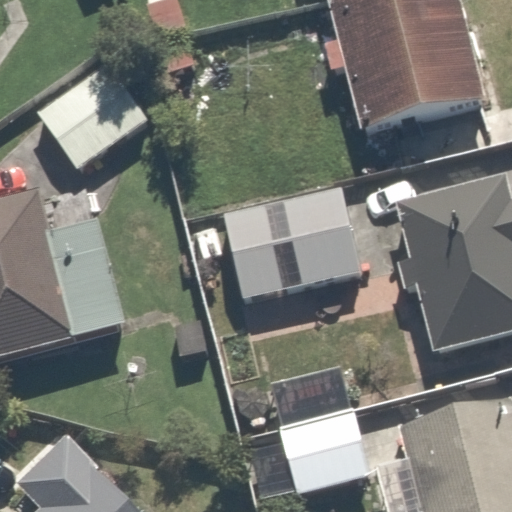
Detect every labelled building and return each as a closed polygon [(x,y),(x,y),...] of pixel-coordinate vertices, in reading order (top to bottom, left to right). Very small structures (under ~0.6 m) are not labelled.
[(330,0),(369,147),(489,115),(459,0),(330,0)] [(116,72),(39,121),(75,177),(152,128),(116,72)] [(511,183),(399,206),(412,269),(399,272),(405,301),(424,297),(438,366),(511,350),(511,183)] [(347,192),(219,221),(240,317),(368,289),(347,192)] [(44,204),(0,215),(0,373),(82,352),(44,204)] [(344,368),(267,387),(283,454),(248,463),(260,511),(285,511),(374,490),(344,368)] [(511,511),(511,413),(400,443),(408,473),(381,480),(389,511),(511,511)] [(134,511),(73,448),(14,505),(20,511),(134,511)]
